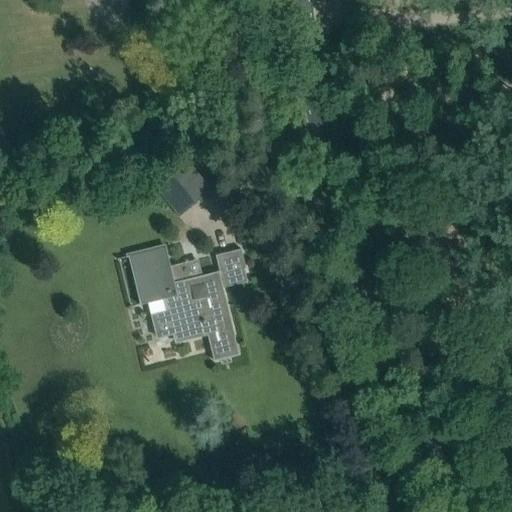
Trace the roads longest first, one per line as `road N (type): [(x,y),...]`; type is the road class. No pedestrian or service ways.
road 1 (unclassified): [(432,511),(371,372),(350,301),(304,0)]
road 2 (track): [(309,33),(511,17)]
